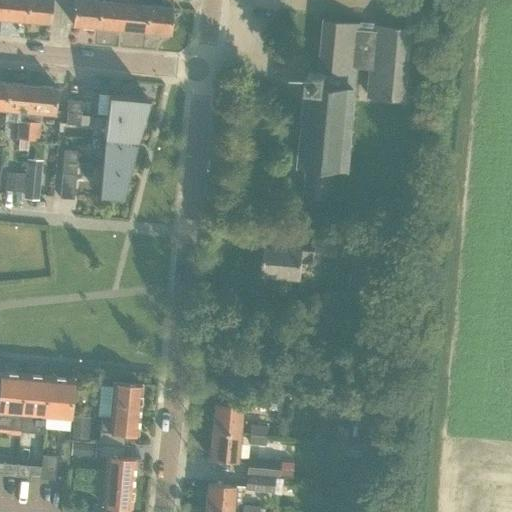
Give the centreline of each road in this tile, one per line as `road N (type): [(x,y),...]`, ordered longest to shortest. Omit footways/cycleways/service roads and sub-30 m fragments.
road 1 (residential): [(164,511),(201,70)]
road 2 (residential): [(201,70),(0,52)]
